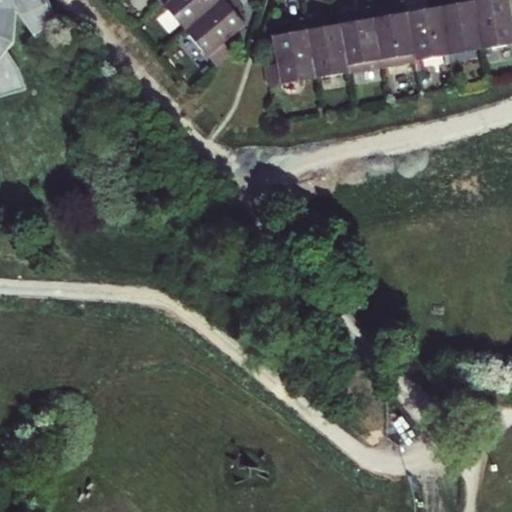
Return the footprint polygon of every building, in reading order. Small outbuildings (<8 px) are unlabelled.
[(0,0),(0,93),(26,86),(19,61),(10,49),(17,40),(19,19),(36,40),(58,23),(51,0),(0,0)] [(160,0),(176,18),(198,0),(160,0)] [(198,0),(176,18),(206,55),(222,42),(213,31),(236,11),(226,0),(198,0)] [(338,60),(371,54),(361,0),(332,0),(326,1),(328,10),(338,60)] [(404,48),(395,0),(361,0),(371,54),(404,48)] [(395,0),(404,48),(438,42),(430,0),(395,0)] [(472,36),(465,0),(430,0),(438,42),(472,36)] [(465,0),(472,36),(505,30),(498,0),(465,0)] [(338,60),(328,10),(310,13),(308,4),(293,7),(304,66),(338,60)] [(257,75),(304,66),(293,7),(281,9),(282,18),(264,22),(269,53),(253,55),(257,75)]
